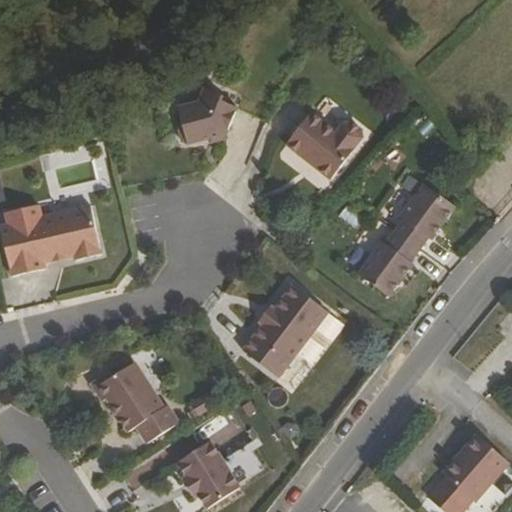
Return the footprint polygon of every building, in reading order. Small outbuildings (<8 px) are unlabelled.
[(186,140),(224,129),(235,103),(219,95),(221,91),(203,83),(195,97),(175,103),(180,121),(176,125),(179,138),(186,140)] [(363,127),(352,118),(345,119),(337,128),(312,109),(287,141),(332,176),(357,145),(356,144),(364,134),(363,127)] [(405,220),(409,223),(389,246),(387,244),(360,275),(390,299),(416,267),(413,265),(432,241),(435,244),(461,213),(431,188),(405,220)] [(102,250),(92,201),(43,212),(40,200),(7,208),(9,220),(1,221),(12,272),(45,264),(44,258),(75,251),(76,256),(102,250)] [(259,319),(262,323),(243,349),(279,376),(329,310),(293,283),(275,307),(271,303),(259,319)] [(135,360),(107,377),(105,374),(91,382),(101,399),(105,397),(128,430),(136,425),(147,442),(179,422),(167,404),(163,407),(135,360)] [(473,503),(509,462),(478,433),(442,474),(473,503)] [(210,440),(177,461),(207,508),(240,487),(210,440)] [(110,509),(133,501),(127,485),(105,493),(110,509)]
